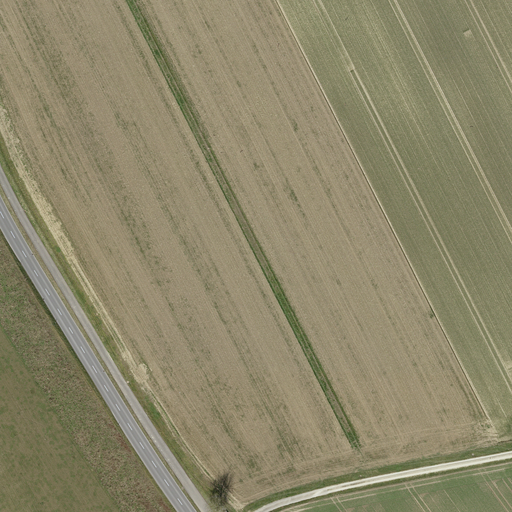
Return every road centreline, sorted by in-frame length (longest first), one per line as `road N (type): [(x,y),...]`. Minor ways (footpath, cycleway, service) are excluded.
road 1 (tertiary): [(191,511),(0,212)]
road 2 (track): [(262,511),(383,477),(511,453)]
